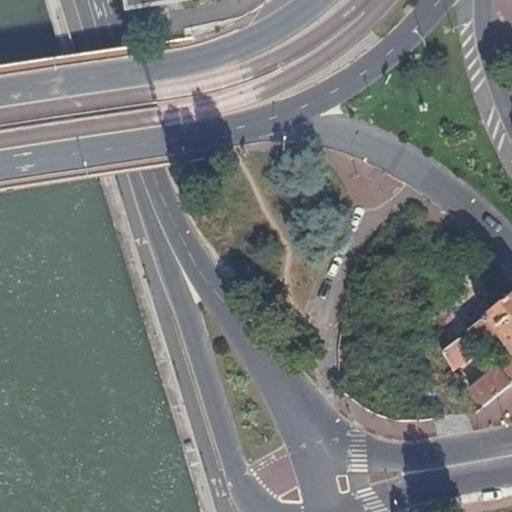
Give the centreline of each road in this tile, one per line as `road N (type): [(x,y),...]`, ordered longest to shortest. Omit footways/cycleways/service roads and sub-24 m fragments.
road 1 (primary): [(323,0),(293,28),(197,64),(0,95)]
road 2 (secondary): [(271,121),(385,152),(426,175),(511,248)]
road 3 (primary): [(0,172),(210,139),(271,121)]
road 4 (tertiary): [(175,255),(133,154),(90,0)]
road 5 (tertiary): [(315,454),(228,314),(175,255)]
road 6 (tertiary): [(175,255),(180,306),(239,485)]
road 7 (primary): [(271,121),(355,78),(439,0)]
road 8 (tertiary): [(511,440),(450,453),(315,454)]
road 9 (tertiary): [(359,511),(511,472)]
road 10 (secondary): [(511,121),(492,66),(484,0)]
